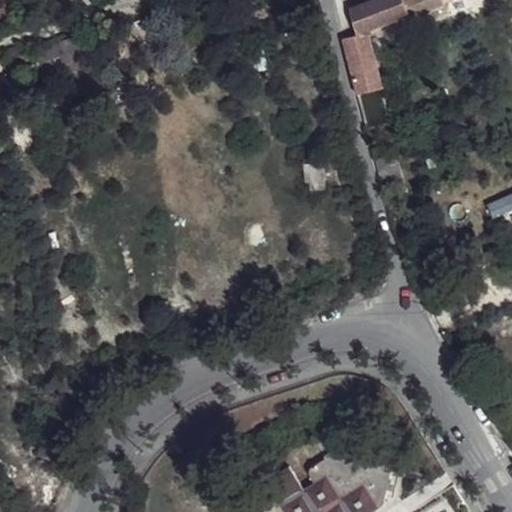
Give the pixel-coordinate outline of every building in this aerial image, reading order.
[(445,4),(443,0),(373,0),(352,8),(360,35),(366,33),(372,32),(372,26),(375,24),(378,32),(410,18),(445,4)] [(357,95),(382,88),(366,33),(360,35),(344,39),(357,95)] [(384,197),(403,191),(394,156),(374,162),(379,182),(384,197)] [(493,216),(511,209),(511,190),(486,200),(493,216)] [(379,511),(385,510),(392,468),(387,461),(346,450),(343,451),(313,470),(310,472),(311,477),(315,485),(304,491),(290,469),(267,483),(283,511),(379,511)]
